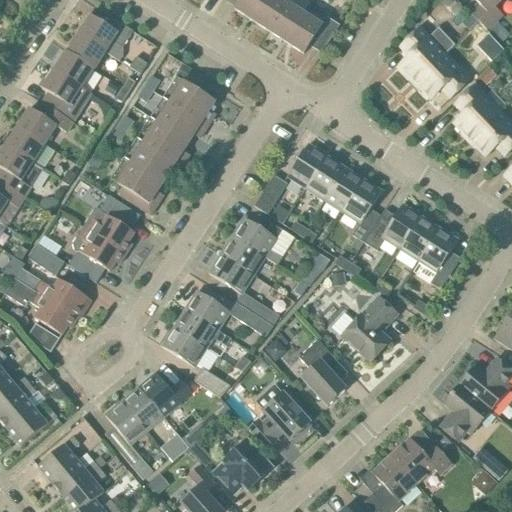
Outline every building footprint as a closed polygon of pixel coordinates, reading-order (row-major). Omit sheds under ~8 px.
[(265,0),(222,0),(235,8),(234,10),(252,21),(265,0)] [(265,0),(252,21),(269,32),(288,4),(281,0),(265,0)] [(453,0),(452,0),(445,8),(451,14),(459,5),(453,0)] [(473,0),(479,6),(471,14),(488,31),(488,32),(500,45),(510,35),(497,22),(503,16),(495,8),(502,0),(473,0)] [(269,32),(287,44),(305,15),(288,4),(269,32)] [(120,63),(122,59),(123,49),(133,33),(113,20),(96,9),(79,36),(106,53),(120,63)] [(287,44),(304,55),(309,47),(322,55),(339,27),(327,19),(322,26),(305,15),(287,44)] [(445,56),(444,55),(454,46),(439,29),(429,39),(420,30),(401,47),(410,57),(400,66),(416,83),(445,56)] [(106,53),(79,36),(67,53),(66,53),(67,53),(67,54),(93,71),(94,72),(106,53)] [(81,89),(93,71),(67,54),(67,53),(66,53),(54,71),(81,89)] [(469,82),(445,56),(416,83),(432,100),(442,91),(451,100),(469,82)] [(147,65),(141,61),(134,71),(141,75),(147,65)] [(176,78),(185,84),(189,77),(193,71),(183,65),(174,77),(176,78)] [(490,69),(480,78),(487,86),(496,76),(490,69)] [(42,90),(48,94),(42,103),(74,124),(93,96),(81,89),(54,71),(42,90)] [(153,93),(160,83),(151,77),(145,88),(153,93)] [(189,77),(185,84),(196,91),(200,84),(189,77)] [(185,84),(176,78),(163,99),(208,128),(215,116),(209,112),(215,103),(206,97),(196,91),(185,84)] [(129,79),(122,89),(129,94),(135,84),(129,79)] [(111,82),(105,91),(114,96),(120,88),(111,82)] [(200,84),(196,91),(206,97),(211,90),(200,84)] [(454,124),(470,141),(499,113),(475,87),(456,105),(464,114),(454,124)] [(145,88),(138,98),(147,104),(153,93),(145,88)] [(122,103),(129,94),(122,89),(116,99),(122,103)] [(150,119),(189,144),(194,136),(200,140),(208,128),(163,99),(150,119)] [(35,113),(30,110),(17,129),(45,146),(57,127),(68,134),(74,124),(42,103),(35,113)] [(511,150),(511,126),(499,113),(470,141),(486,158),(497,148),(505,157),(511,150)] [(127,134),(134,123),(126,118),(119,128),(127,134)] [(137,140),(182,168),(190,157),(184,153),(189,144),(150,119),(137,140)] [(119,128),(112,139),(121,144),(127,134),(119,128)] [(17,129),(6,147),(33,164),(45,146),(17,129)] [(182,168),(137,140),(124,160),(163,185),(168,176),(174,180),(182,168)] [(287,178),(306,190),(327,158),(308,146),(287,178)] [(0,183),(25,199),(43,171),(33,164),(6,147),(0,155),(0,183)] [(97,172),(103,161),(95,155),(88,166),(97,172)] [(306,190),(324,202),(345,169),(327,158),(306,190)] [(163,185),(124,160),(111,181),(123,188),(134,196),(144,202),(156,209),(164,197),(158,193),(163,185)] [(324,202),(342,214),(363,181),(345,169),(324,202)] [(76,176),(69,171),(62,182),(69,187),(76,176)] [(255,207),(254,207),(268,216),(274,206),(287,185),(274,176),(255,207)] [(363,181),(342,214),(360,225),(361,226),(371,211),(382,193),(363,181)] [(0,223),(7,228),(7,229),(19,210),(18,210),(25,199),(0,183),(0,223)] [(118,195),(118,196),(129,203),(134,196),(123,188),(118,195)] [(134,196),(129,203),(139,210),(144,202),(134,196)] [(95,210),(83,228),(126,256),(132,246),(129,243),(135,234),(130,231),(140,217),(108,197),(99,212),(95,210)] [(144,202),(139,210),(151,217),(156,209),(144,202)] [(370,235),(364,244),(378,252),(385,241),(400,251),(421,218),(402,206),(395,217),(385,211),(381,217),(370,235)] [(439,230),(421,218),(400,251),(418,262),(439,230)] [(245,219),(233,238),(262,257),(265,259),(277,266),(282,259),(278,257),(270,252),(277,240),(245,219)] [(301,238),(306,230),(295,223),(290,231),(301,238)] [(75,252),(77,253),(68,266),(92,281),(101,267),(110,273),(116,264),(119,266),(126,256),(83,228),(77,238),(73,245),(75,252)] [(370,235),(359,228),(353,237),(364,244),(370,235)] [(317,237),(306,230),(301,238),(312,245),(317,237)] [(439,230),(418,262),(437,274),(430,284),(441,291),(458,264),(448,258),(458,242),(439,230)] [(233,238),(221,256),(222,257),(253,277),(265,259),(262,257),(233,238)] [(65,264),(53,257),(37,246),(28,260),(56,277),(65,264)] [(14,258),(21,263),(27,252),(21,247),(14,258)] [(221,256),(209,275),(241,296),(243,294),(253,277),(222,257),(221,256)] [(331,262),(322,257),(315,268),(323,273),(331,262)] [(334,265),(345,272),(350,264),(340,257),(334,265)] [(14,258),(3,275),(14,282),(15,281),(21,271),(25,265),(21,263),(14,258)] [(350,264),(345,272),(356,279),(361,271),(350,264)] [(346,285),(344,274),(329,276),(332,288),(346,285)] [(41,283),(35,293),(78,320),(84,310),(80,307),(86,298),(59,281),(53,290),(41,283)] [(309,287),(300,282),(293,293),(302,298),(309,287)] [(35,293),(34,294),(17,283),(6,299),(27,312),(32,305),(40,310),(35,320),(62,337),(68,328),(71,330),(78,320),(35,293)] [(385,298),(391,290),(379,283),(374,291),(385,298)] [(198,292),(186,311),(218,332),(229,315),(230,313),(198,292)] [(241,296),(236,304),(273,328),(280,317),(243,294),(241,296)] [(362,316),(342,338),(370,364),(390,342),(382,334),(398,316),(378,299),(362,317),(362,316)] [(430,309),(418,302),(413,310),(424,317),(430,309)] [(230,313),(229,315),(266,339),(273,328),(236,304),(230,313)] [(186,311),(174,329),(207,350),(214,339),(226,347),(231,340),(218,332),(186,311)] [(511,315),(496,341),(511,351),(511,315)] [(36,325),(27,338),(51,354),(59,340),(36,325)] [(174,329),(162,348),(195,369),(195,368),(201,371),(202,370),(207,373),(218,357),(207,350),(174,329)] [(318,342),(299,359),(310,371),(302,379),(327,408),(346,391),(339,382),(347,375),(337,363),(337,362),(318,342)] [(0,386),(9,379),(0,368),(0,366),(7,359),(0,352),(0,386)] [(251,364),(242,357),(235,368),(243,374),(251,364)] [(460,387),(490,412),(510,389),(506,386),(511,378),(511,372),(497,360),(484,376),(475,368),(460,387)] [(201,371),(194,382),(220,399),(230,388),(207,373),(202,370),(201,371)] [(46,373),(40,379),(47,387),(53,382),(46,374),(46,373)] [(156,375),(139,389),(164,419),(181,405),(156,375)] [(0,413),(31,387),(24,379),(15,387),(9,379),(0,386),(0,413)] [(0,421),(9,432),(35,411),(27,402),(37,394),(31,387),(0,413),(0,421)] [(471,435),(490,412),(460,387),(444,405),(454,413),(441,428),(458,443),(467,432),(471,435)] [(60,389),(51,397),(52,398),(53,399),(55,400),(57,401),(59,401),(60,401),(62,401),(64,400),(66,399),(67,398),(60,389)] [(139,389),(122,403),(147,433),(164,419),(139,389)] [(258,421),(247,430),(267,452),(278,442),(273,437),(280,430),(290,441),(310,424),(307,421),(311,417),(287,391),(283,394),(264,412),(269,418),(262,425),(258,421)] [(147,433),(122,403),(105,417),(131,446),(147,433)] [(223,422),(233,414),(226,407),(217,415),(223,422)] [(35,411),(9,432),(22,448),(48,426),(57,418),(56,417),(50,410),(41,418),(35,411)] [(192,433),(182,441),(183,442),(190,450),(198,443),(199,442),(192,433)] [(77,462),(71,454),(80,446),(74,438),(38,468),(51,484),(77,462)] [(410,441),(391,458),(417,486),(434,470),(440,476),(451,466),(434,447),(424,456),(410,441)] [(190,450),(183,442),(173,450),(180,458),(189,451),(190,450)] [(241,483),(248,491),(272,470),(247,442),(223,463),(227,467),(217,477),(231,493),(241,483)] [(190,450),(189,451),(198,461),(207,453),(198,443),(190,450)] [(495,460),(482,448),(473,458),(486,470),(495,460)] [(391,458),(373,474),(370,471),(360,480),(371,493),(364,500),(374,511),(385,511),(387,511),(388,511),(397,511),(404,507),(399,502),(417,486),(391,458)] [(143,461),(133,469),(143,481),(153,473),(143,461)] [(77,462),(51,484),(64,499),(100,470),(94,463),(84,471),(77,462)] [(199,488),(181,504),(187,511),(185,511),(222,511),(206,494),(215,486),(199,468),(189,477),(199,488)] [(64,499),(74,511),(81,511),(95,501),(104,494),(97,485),(106,478),(100,470),(64,499)] [(489,476),(484,472),(472,485),(486,497),(497,484),(494,481),(489,476)] [(159,475),(146,485),(156,497),(163,492),(165,481),(159,475)] [(81,511),(113,511),(117,509),(111,502),(102,509),(95,501),(81,511)]
